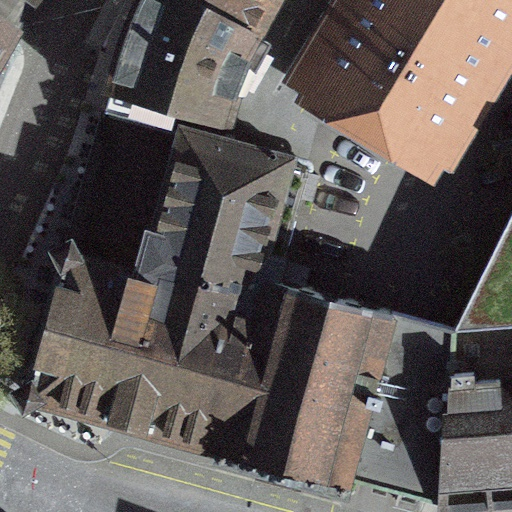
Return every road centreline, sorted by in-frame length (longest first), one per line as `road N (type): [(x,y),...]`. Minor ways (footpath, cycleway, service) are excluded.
road 1 (residential): [(75,0),(57,28),(0,193)]
road 2 (secondary): [(0,471),(118,511)]
